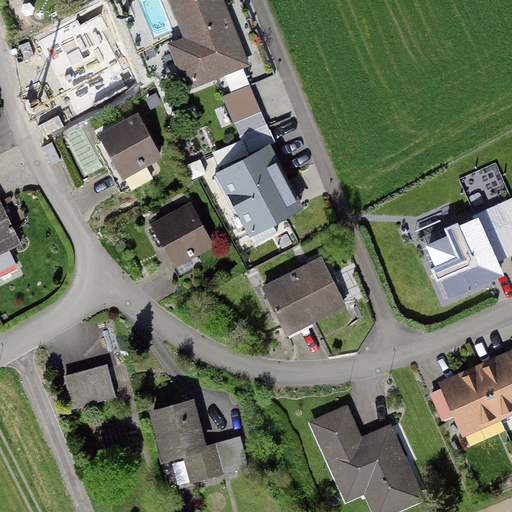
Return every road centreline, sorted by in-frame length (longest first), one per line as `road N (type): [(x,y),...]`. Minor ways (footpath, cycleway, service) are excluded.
road 1 (residential): [(255,0),(398,356)]
road 2 (residential): [(112,277),(150,317),(210,356),(268,371),(334,372),(398,356)]
road 3 (residential): [(0,64),(61,207),(112,277)]
road 4 (residential): [(0,352),(112,277)]
road 5 (residential): [(398,356),(511,307)]
